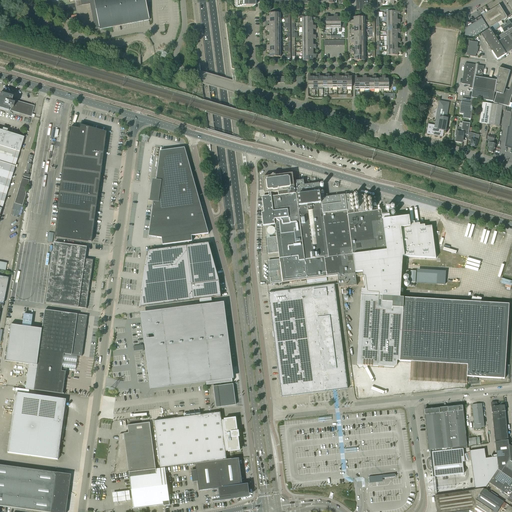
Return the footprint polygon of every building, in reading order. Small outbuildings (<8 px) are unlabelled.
[(74,0),(74,1),(76,1),(77,6),(91,3),(96,28),(99,28),(100,29),(150,20),(145,0),(74,0)] [(351,0),(352,8),(358,7),(358,10),(367,9),(367,0),(351,0)] [(499,5),(482,16),(490,28),(498,23),(507,18),(499,5)] [(337,15),(335,15),(335,29),(344,28),(344,25),(340,25),(340,17),(337,18),(337,15)] [(480,17),(475,20),(483,32),(488,29),(480,17)] [(475,20),(470,24),(478,36),(483,32),(475,20)] [(507,36),(509,35),(507,32),(511,28),(511,26),(509,21),(500,26),(500,27),(504,33),(498,36),(501,40),(507,36)] [(490,28),(492,32),(500,27),(500,26),(498,23),(490,28)] [(470,24),(466,26),(464,37),(473,38),(478,36),(470,24)] [(490,29),(481,35),(481,36),(482,35),(484,40),(484,41),(493,35),(490,29)] [(493,35),(484,41),(485,41),(488,45),(487,46),(488,46),(497,40),(493,35)] [(511,50),(511,44),(507,36),(501,40),(498,42),(506,54),(511,50)] [(497,40),(488,46),(491,51),(500,46),(497,40)] [(468,41),(466,55),(475,57),(476,53),(477,54),(478,47),(477,47),(478,42),(468,41)] [(500,46),(491,51),(491,52),(492,52),(497,60),(506,54),(500,46)] [(465,63),(462,82),(470,84),(469,88),(472,89),(474,79),(473,79),(473,76),(471,76),(471,74),(473,74),(474,71),(472,71),(472,69),(474,69),(475,65),(465,63)] [(496,81),(487,79),(481,78),(483,66),(475,65),(474,69),(472,69),(472,71),(474,71),(473,74),(471,74),(471,76),(473,76),(473,79),(474,79),(472,89),(471,98),(473,99),(492,102),(496,81)] [(496,93),(493,102),(508,107),(511,92),(511,78),(509,89),(505,88),(507,81),(509,72),(498,68),(494,92),(496,93)] [(0,108),(8,111),(31,117),(34,107),(0,96),(0,108)] [(470,119),(473,99),(471,98),(471,100),(461,99),(460,108),(459,114),(463,114),(462,118),(470,119)] [(428,124),(426,134),(442,137),(444,130),(445,131),(447,119),(446,118),(448,103),(439,101),(437,114),(438,114),(436,125),(428,124)] [(483,103),(479,123),(488,124),(491,104),(483,103)] [(492,104),(489,124),(499,126),(502,110),(505,111),(505,106),(492,104)] [(456,127),(455,136),(456,136),(455,142),(463,143),(464,135),(468,135),(469,131),(469,128),(470,123),(462,122),(461,128),(456,127)] [(66,155),(68,156),(85,158),(89,128),(79,125),(79,129),(70,128),(66,155)] [(89,128),(85,158),(101,160),(102,154),(104,154),(107,133),(107,132),(89,128)] [(0,130),(0,213),(0,212),(23,138),(6,133),(7,130),(2,129),(2,131),(0,130)] [(469,133),(467,140),(471,141),(469,145),(470,146),(471,146),(472,147),(473,147),(475,147),(477,140),(478,140),(477,140),(479,136),(469,133)] [(489,143),(487,147),(489,148),(488,152),(493,153),(495,145),(492,144),(493,141),(495,137),(494,137),(494,134),(490,133),(489,135),(487,139),(490,140),(489,143)] [(154,199),(149,236),(162,238),(162,245),(192,241),(191,236),(208,234),(184,148),(160,151),(156,183),(154,183),(153,189),(152,199),(154,199)] [(65,154),(61,182),(97,187),(98,182),(100,183),(102,166),(100,166),(101,160),(85,158),(68,156),(66,155),(65,154)] [(436,259),(432,227),(425,227),(424,225),(420,226),(419,224),(415,224),(414,222),(410,223),(409,217),(390,219),(389,215),(381,216),(381,211),(377,211),(376,202),(371,202),(371,198),(367,199),(369,212),(364,213),(362,196),(357,194),(360,213),(351,215),(349,193),(345,193),(320,195),(319,181),(304,183),(294,184),(295,188),(295,187),(295,190),(294,190),(292,169),(290,169),(275,171),(274,170),(270,170),(270,171),(262,173),(265,197),(262,198),(264,213),(261,214),(263,227),(275,225),(276,236),(267,238),(268,254),(278,252),(279,259),(268,260),(270,284),(282,282),(337,275),(339,287),(357,286),(355,273),(363,272),(365,290),(361,290),(361,295),(400,297),(402,257),(436,259)] [(21,179),(14,205),(22,207),(26,195),(25,195),(29,182),(21,179)] [(61,182),(59,196),(97,201),(99,192),(96,192),(97,187),(61,182)] [(59,196),(57,210),(59,210),(61,210),(92,214),(93,208),(96,208),(97,201),(59,196)] [(59,210),(55,237),(92,242),(95,221),(91,220),(92,214),(61,210),(59,210)] [(267,231),(267,232),(267,233),(267,234),(268,234),(268,235),(269,235),(270,236),(271,236),(272,236),(273,235),(274,235),(274,234),(275,234),(275,233),(275,232),(275,231),(275,230),(275,229),(274,229),(274,228),(273,228),(273,227),(272,227),(271,227),(270,227),(269,227),(269,228),(268,228),(268,229),(267,229),(267,230),(267,231)] [(54,242),(46,303),(78,307),(78,308),(86,309),(93,260),(85,259),(87,247),(54,242)] [(208,243),(148,251),(144,278),(140,307),(221,297),(219,281),(209,244),(208,243)] [(419,273),(419,283),(439,284),(439,281),(444,281),(444,276),(440,276),(440,274),(419,273)] [(0,310),(1,303),(3,304),(8,278),(0,276),(0,310)] [(335,284),(268,292),(270,304),(281,396),(334,390),(348,388),(337,304),(335,284)] [(355,302),(355,296),(350,296),(350,292),(347,291),(347,301),(355,302)] [(361,295),(357,365),(396,367),(397,361),(399,361),(403,298),(403,297),(400,297),(361,295)] [(504,379),(505,364),(506,345),(509,304),(403,298),(399,361),(467,365),(466,376),(471,377),(471,378),(468,377),(467,378),(467,381),(468,382),(471,382),(472,382),(476,382),(477,381),(477,379),(476,378),(475,378),(475,377),(504,379)] [(225,330),(222,305),(156,314),(156,315),(146,316),(148,335),(154,334),(154,339),(151,339),(153,351),(153,355),(151,355),(155,387),(206,381),(205,371),(230,367),(230,365),(229,355),(228,355),(227,345),(228,345),(226,330),(225,330)] [(40,351),(34,390),(62,394),(65,372),(61,371),(64,354),(82,356),(87,316),(45,310),(40,351)] [(235,405),(233,385),(213,387),(216,407),(235,405)] [(16,393),(7,453),(58,460),(66,400),(16,393)] [(496,402),(491,403),(495,442),(508,440),(505,412),(504,406),(497,406),(496,402)] [(481,404),(471,405),(474,429),(481,428),(481,427),(484,427),(481,404)] [(439,408),(424,410),(428,450),(466,446),(462,406),(456,406),(447,407),(439,408)] [(184,418),(154,422),(160,468),(226,460),(225,452),(228,452),(224,419),(221,420),(220,413),(200,416),(199,413),(192,414),(184,415),(184,418)] [(235,418),(224,419),(228,452),(240,451),(238,437),(239,437),(238,431),(237,431),(235,418)] [(155,469),(148,423),(126,426),(127,434),(118,435),(114,473),(117,475),(129,473),(155,469)] [(508,440),(495,442),(496,455),(496,458),(497,469),(497,470),(501,473),(510,459),(508,445),(508,440)] [(463,449),(430,452),(433,477),(464,474),(462,462),(464,462),(463,454),(463,449)] [(497,469),(496,458),(486,460),(485,450),(477,452),(470,453),(470,460),(475,490),(483,489),(489,483),(497,470),(497,469)] [(237,459),(195,464),(196,471),(191,471),(192,483),(198,482),(199,491),(218,489),(219,496),(212,498),(212,502),(220,501),(236,499),(246,496),(245,485),(240,485),(237,459)] [(0,506),(41,511),(64,511),(69,475),(0,465),(0,506)] [(505,467),(501,472),(511,479),(511,476),(511,471),(505,467)] [(169,504),(165,468),(155,469),(129,473),(131,492),(132,501),(133,511),(139,511),(146,511),(145,507),(169,504)] [(497,470),(489,483),(506,495),(510,490),(511,490),(511,480),(501,473),(497,470)] [(466,477),(451,479),(452,485),(464,483),(464,486),(466,485),(466,480),(466,477)] [(474,491),(434,496),(436,511),(452,511),(456,511),(469,510),(472,511),(491,511),(492,511),(496,511),(503,502),(483,489),(475,490),(474,490),(474,491)] [(113,494),(114,504),(132,501),(131,492),(113,494)]
